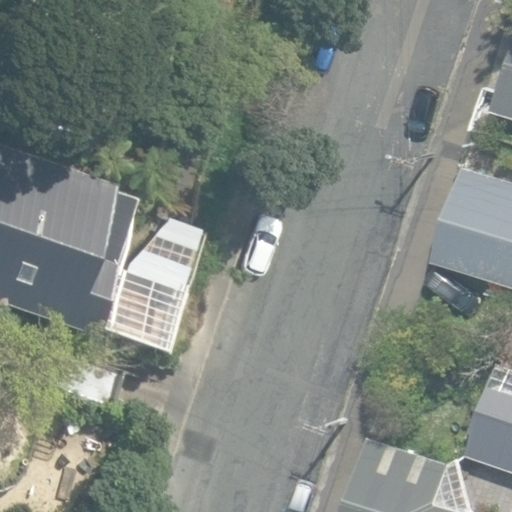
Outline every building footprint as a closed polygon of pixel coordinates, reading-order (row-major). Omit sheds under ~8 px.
[(511,66),(498,109),(511,113),(511,66)] [(0,297),(78,323),(122,190),(104,184),(106,178),(0,140),(0,297)] [(439,262),(511,284),(511,180),(469,166),(439,262)] [(118,262),(165,276),(185,218),(162,210),(118,262)] [(511,511),(511,388),(497,383),(473,452),(511,465),(511,511)] [(349,511),(466,511),(444,504),(457,464),(374,436),(349,511)]
